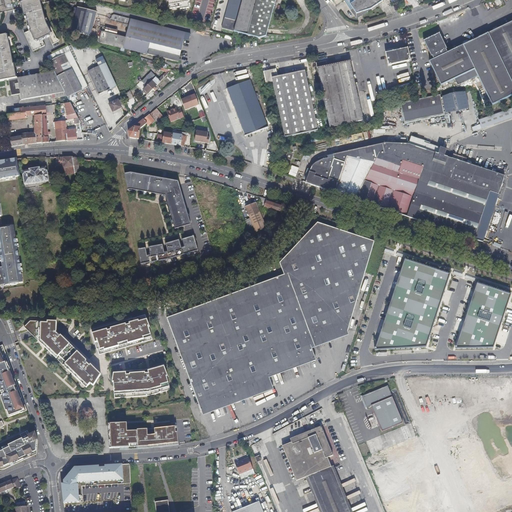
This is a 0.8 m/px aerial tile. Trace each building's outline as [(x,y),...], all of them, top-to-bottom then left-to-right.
[(45,3),(44,0),(0,0),(0,13),(22,8),(20,2),(29,0),(40,0),(41,4),(45,3)] [(57,39),(46,18),(45,18),(40,0),(29,0),(20,2),(22,8),(24,16),(26,16),(28,23),(29,27),(30,30),(24,34),(33,52),(45,46),(42,40),(49,37),(52,45),(58,42),(59,40),(57,39)] [(120,0),(125,2),(125,0),(166,0),(169,10),(189,7),(187,0),(120,0)] [(222,5),(223,0),(218,0),(217,6),(215,14),(214,16),(219,17),(222,5)] [(234,32),(242,0),(229,0),(225,18),(222,28),(234,32)] [(266,37),(276,0),(242,0),(234,32),(259,39),(266,37)] [(357,14),(346,0),(345,0),(344,1),(357,19),(371,10),(357,14)] [(383,1),(382,0),(346,0),(357,14),(371,10),(383,1)] [(94,24),(97,12),(78,7),(71,32),(91,37),(91,36),(94,37),(96,30),(97,25),(94,24)] [(181,52),(186,33),(130,19),(114,15),(112,16),(111,21),(123,24),(123,26),(128,28),(126,38),(100,31),(97,42),(116,47),(148,55),(178,63),(179,62),(179,60),(180,57),(181,52)] [(511,21),(488,33),(511,83),(511,21)] [(469,81),(457,48),(447,53),(446,50),(447,49),(439,33),(424,41),(431,57),(432,56),(434,60),(429,62),(441,86),(455,79),(458,86),(469,81)] [(511,95),(511,83),(488,33),(457,48),(469,81),(478,76),(492,106),(511,95)] [(13,62),(12,56),(8,36),(5,35),(0,35),(0,81),(17,79),(14,64),(13,64),(13,62)] [(393,52),(386,53),(385,53),(388,66),(389,66),(396,64),(396,65),(396,64),(403,63),(403,62),(410,61),(411,61),(408,48),(407,48),(401,50),(400,49),(400,50),(393,51),(393,52)] [(72,70),(69,62),(73,60),(70,53),(65,55),(65,54),(50,62),(55,72),(67,96),(68,98),(83,90),(72,70)] [(351,124),(338,64),(327,66),(326,61),(316,63),(316,64),(317,68),(330,128),(351,124)] [(363,121),(350,61),(338,64),(351,124),(363,121)] [(117,86),(106,63),(99,66),(97,62),(86,67),(99,94),(110,89),(117,86)] [(79,70),(76,64),(71,66),(83,89),(87,87),(87,86),(86,84),(79,70)] [(144,90),(148,94),(150,92),(153,89),(155,87),(161,82),(171,71),(159,67),(158,69),(159,70),(166,73),(159,80),(159,79),(151,72),(142,82),(147,87),(144,90)] [(318,130),(305,71),(276,77),(275,75),(277,75),(276,69),(263,72),(266,85),(273,83),(285,138),(318,130)] [(67,96),(55,72),(9,80),(11,96),(20,94),(22,100),(55,94),(55,98),(67,96)] [(260,99),(257,93),(255,94),(250,80),(227,89),(245,137),(268,128),(258,100),(260,99)] [(386,87),(373,90),(375,97),(387,93),(386,87)] [(77,98),(78,97),(76,94),(68,98),(70,102),(77,98)] [(189,110),(199,106),(194,95),(191,96),(191,98),(185,100),(189,110)] [(444,116),(440,95),(400,103),(405,124),(444,116)] [(122,104),(120,100),(119,101),(118,100),(109,104),(113,112),(122,108),(120,104),(122,104)] [(76,114),(70,103),(64,104),(67,116),(68,120),(74,119),(79,119),(76,114)] [(42,143),(42,115),(42,114),(47,114),(46,105),(40,106),(40,115),(35,116),(34,133),(30,133),(27,134),(29,145),(31,144),(32,144),(36,144),(42,143)] [(40,115),(40,106),(26,108),(27,116),(34,116),(35,116),(40,115)] [(27,116),(26,108),(19,109),(20,113),(16,114),(15,114),(14,114),(7,115),(9,121),(27,119),(27,116)] [(177,110),(176,108),(167,112),(171,122),(181,119),(184,117),(180,109),(177,110)] [(166,120),(157,109),(150,114),(158,124),(166,120)] [(48,132),(47,116),(47,114),(42,114),(42,115),(42,143),(49,143),(49,138),(48,135),(50,135),(50,132),(48,132)] [(155,121),(150,115),(144,119),(147,123),(149,126),(155,121)] [(139,140),(140,129),(147,123),(144,119),(128,132),(130,138),(139,140)] [(67,131),(66,122),(55,122),(57,142),(67,141),(68,141),(67,131)] [(77,140),(76,130),(67,131),(68,141),(77,140)] [(207,137),(208,133),(197,131),(195,141),(201,143),(209,144),(210,137),(207,137)] [(171,145),(173,134),(164,132),(164,135),(162,142),(162,143),(171,145)] [(186,142),(187,137),(182,136),(173,134),(171,145),(172,145),(184,146),(185,142),(186,142)] [(24,145),(22,136),(10,138),(12,147),(24,145)] [(465,163),(467,158),(453,154),(452,158),(445,156),(447,150),(440,148),(424,143),(425,141),(411,137),(409,144),(386,143),(333,155),(334,157),(323,159),(321,160),(315,163),(312,166),(310,172),(305,183),(335,193),(354,200),(474,239),(483,242),(499,195),(505,176),(465,163)] [(79,166),(78,158),(73,157),(68,157),(57,158),(57,165),(62,166),(62,175),(68,175),(69,175),(75,173),(80,173),(79,166)] [(0,179),(20,176),(17,159),(10,160),(0,161),(0,216),(1,216),(0,207),(0,179)] [(292,163),(288,175),(296,177),(300,165),(292,163)] [(49,181),(46,167),(22,171),(23,175),(25,185),(49,181)] [(131,173),(125,175),(128,191),(166,197),(176,229),(191,225),(178,182),(131,173)] [(122,212),(115,177),(98,180),(104,215),(122,212)] [(282,206),(267,201),(267,199),(259,197),(260,201),(262,206),(265,207),(264,210),(273,213),(274,210),(275,211),(277,211),(280,212),(282,206)] [(263,210),(260,201),(256,203),(262,218),(266,217),(263,210)] [(269,236),(262,218),(256,203),(245,207),(250,219),(245,220),(254,241),(269,236)] [(315,357),(311,346),(347,332),(374,242),(317,223),(280,263),(284,275),(167,318),(202,413),(273,386),(268,375),(315,357)] [(0,286),(23,282),(14,226),(0,228),(0,242),(1,246),(0,245),(0,251),(3,270),(0,270),(0,286)] [(142,264),(198,254),(195,236),(183,239),(185,249),(182,250),(180,241),(166,243),(168,252),(165,253),(163,245),(150,248),(151,255),(149,256),(148,248),(139,250),(142,264)] [(448,274),(405,260),(376,350),(426,347),(448,274)] [(99,290),(96,275),(87,277),(87,281),(89,292),(99,290)] [(510,293),(477,283),(457,348),(493,348),(510,293)] [(149,327),(144,315),(90,330),(96,349),(97,349),(99,355),(152,339),(148,328),(149,327)] [(24,327),(86,388),(90,383),(91,384),(100,375),(90,365),(91,364),(86,360),(86,361),(63,338),(61,335),(59,337),(56,334),(56,322),(30,321),(24,327)] [(27,411),(2,345),(0,346),(0,396),(8,418),(27,411)] [(113,382),(115,398),(150,396),(170,390),(167,376),(166,377),(163,365),(145,370),(113,372),(113,382)] [(382,432),(403,423),(388,386),(369,394),(362,396),(367,408),(372,406),(382,432)] [(362,396),(369,394),(369,393),(361,396),(366,408),(367,408),(362,396)] [(92,414),(93,413),(92,412),(92,410),(91,409),(89,408),(88,408),(87,408),(85,409),(84,409),(84,410),(83,411),(83,412),(82,413),(82,414),(83,416),(84,417),(85,418),(86,418),(88,418),(89,418),(90,418),(91,417),(92,416),(92,414)] [(511,428),(497,435),(492,422),(491,423),(489,420),(486,413),(473,419),(482,441),(480,442),(477,435),(454,444),(481,511),(487,511),(511,502),(511,428)] [(127,436),(126,423),(110,424),(111,448),(119,448),(119,437),(127,436)] [(329,468),(325,459),(333,456),(321,426),(290,439),(292,445),(285,448),(298,480),(308,477),(321,511),(349,511),(332,467),(329,468)] [(153,435),(154,446),(161,445),(160,434),(163,434),(163,428),(154,429),(154,435),(153,435)] [(0,470),(5,470),(37,455),(38,441),(35,433),(30,436),(28,432),(26,432),(26,433),(20,436),(22,440),(0,450),(0,470)] [(253,469),(248,458),(235,464),(239,475),(253,469)] [(92,494),(93,511),(122,511),(121,481),(107,482),(106,468),(91,469),(91,483),(86,483),(87,494),(92,494)] [(169,511),(164,474),(151,476),(156,511),(169,511)] [(0,493),(0,494),(1,496),(5,495),(7,493),(6,491),(16,487),(17,488),(21,487),(18,478),(11,481),(6,483),(0,485),(0,493)] [(441,511),(431,485),(386,504),(389,511),(441,511)] [(77,499),(66,499),(66,510),(77,510),(77,499)] [(263,511),(259,502),(233,511),(263,511)]
